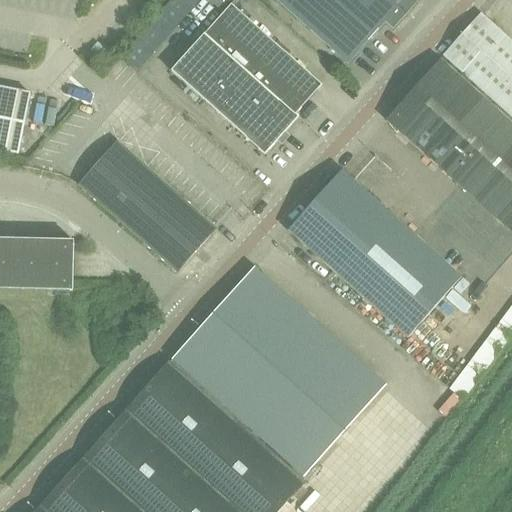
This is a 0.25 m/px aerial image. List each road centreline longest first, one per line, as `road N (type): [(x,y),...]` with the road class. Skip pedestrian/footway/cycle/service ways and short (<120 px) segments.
road 1 (unclassified): [(190,310),(466,0)]
road 2 (unclassified): [(10,511),(190,310)]
road 3 (unclassified): [(190,310),(65,205),(0,183)]
